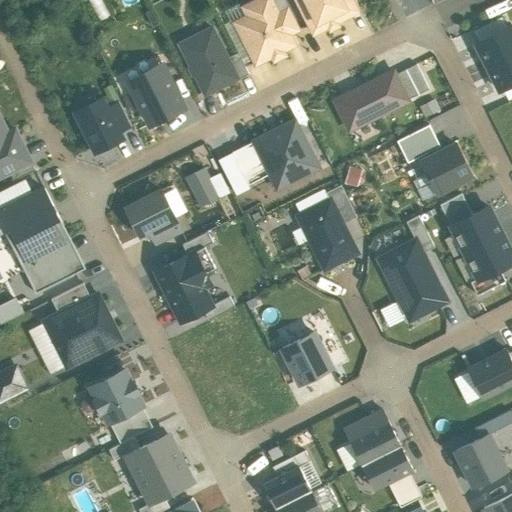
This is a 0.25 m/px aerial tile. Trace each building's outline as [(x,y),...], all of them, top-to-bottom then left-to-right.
[(238,22),(257,61),(291,45),(285,34),(270,2),(269,0),(259,0),(246,6),(251,16),(238,22)] [(275,0),(270,2),(285,34),(298,28),(284,0),(275,0)] [(298,0),(315,32),(351,15),(343,0),(298,0)] [(354,0),(343,0),(351,15),(360,11),(354,0)] [(511,24),(476,42),(487,66),(511,53),(511,24)] [(181,43),(206,93),(238,77),(228,57),(213,27),(181,43)] [(228,57),(238,77),(239,79),(249,73),(239,52),(228,57)] [(511,53),(487,66),(499,89),(511,82),(511,53)] [(417,63),(395,74),(408,99),(429,88),(417,63)] [(395,74),(393,71),(343,96),(357,125),(408,99),(395,74)] [(166,72),(132,88),(149,123),(183,107),(166,72)] [(76,112),(95,151),(122,138),(119,130),(109,110),(103,99),(76,112)] [(435,99),(421,105),(425,116),(440,109),(435,99)] [(122,104),(109,110),(119,130),(132,124),(122,104)] [(15,128),(9,131),(0,112),(0,177),(32,161),(15,128)] [(272,171),(280,187),(321,166),(296,118),(255,139),(272,171)] [(419,158),(441,146),(429,123),(396,140),(408,163),(419,158)] [(248,184),(272,171),(255,139),(232,151),(248,184)] [(419,158),(438,195),(474,176),(456,139),(441,146),(419,158)] [(202,207),(224,195),(208,168),(187,180),(202,207)] [(331,200),(343,224),(357,217),(340,184),(326,191),(331,200)] [(0,235),(6,232),(21,262),(65,240),(55,219),(61,216),(47,187),(1,210),(0,206),(0,235)] [(184,232),(161,187),(124,206),(140,238),(149,233),(155,246),(184,232)] [(452,224),(473,214),(463,192),(442,203),(452,224)] [(331,200),(299,215),(325,268),(357,252),(343,224),(331,200)] [(466,253),(503,236),(489,207),(473,214),(452,224),(466,253)] [(423,253),(435,247),(419,214),(407,221),(416,240),(423,253)] [(183,244),(188,254),(205,246),(213,242),(208,231),(183,244)] [(511,254),(503,236),(466,253),(478,278),(499,268),(511,261),(511,254)] [(80,271),(65,240),(21,262),(36,292),(80,271)] [(423,253),(416,240),(380,258),(410,318),(446,300),(423,253)] [(156,270),(181,320),(203,309),(212,304),(197,276),(215,267),(205,246),(188,254),(156,270)] [(506,281),(499,268),(478,278),(471,282),(477,295),(506,281)] [(59,313),(91,297),(84,283),(52,299),(59,313)] [(46,319),(69,366),(121,340),(98,294),(91,297),(59,313),(46,319)] [(212,304),(203,309),(209,320),(235,307),(230,296),(212,304)] [(0,310),(0,322),(1,324),(23,312),(18,302),(0,310)] [(332,363),(346,356),(324,316),(310,323),(332,363)] [(295,372),(301,383),(332,368),(313,332),(283,347),(284,350),(295,372)] [(295,372),(284,350),(273,355),(284,377),(295,372)] [(511,358),(507,350),(468,369),(482,398),(511,383),(511,358)] [(0,371),(0,400),(26,387),(14,364),(0,371)] [(126,370),(91,387),(97,398),(95,399),(101,411),(103,410),(109,423),(110,422),(143,405),(144,405),(137,393),(139,392),(133,380),(131,381),(126,370)] [(154,426),(143,405),(110,422),(120,443),(134,436),(154,426)] [(351,441),(364,466),(402,446),(389,421),(351,441)] [(455,450),(473,487),(507,471),(488,434),(455,450)] [(156,439),(140,448),(126,454),(151,503),(164,496),(181,488),(180,486),(192,480),(169,435),(158,441),(156,439)] [(140,448),(134,436),(120,443),(109,449),(115,460),(126,454),(140,448)] [(402,446),(364,466),(375,489),(388,483),(409,472),(414,469),(402,446)] [(264,484),(276,508),(312,490),(300,467),(264,484)] [(409,472),(388,483),(400,505),(421,494),(409,472)] [(322,511),(312,490),(276,508),(277,511),(322,511)] [(511,511),(511,494),(484,508),(486,511),(511,511)] [(164,496),(151,503),(139,509),(140,511),(159,511),(169,507),(164,496)] [(166,511),(201,511),(194,498),(167,511),(166,511)]
